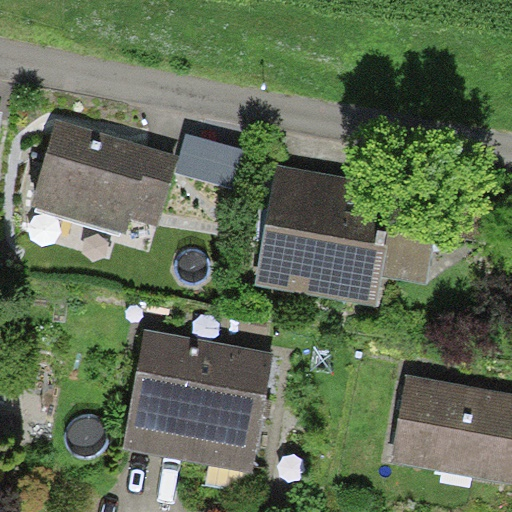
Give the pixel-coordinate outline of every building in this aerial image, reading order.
[(119,139),(58,122),(33,213),(125,238),(129,222),(161,231),(177,171),(181,156),(119,139)] [(181,156),(177,171),(251,191),(261,154),(188,134),(181,156)] [(443,198),(279,169),(258,289),(381,311),(386,278),(428,286),(436,237),(484,245),(490,214),(441,206),(443,198)] [(275,355),(147,334),(127,455),(255,478),(265,417),(275,355)] [(511,398),(408,378),(391,462),(511,485),(511,398)]
